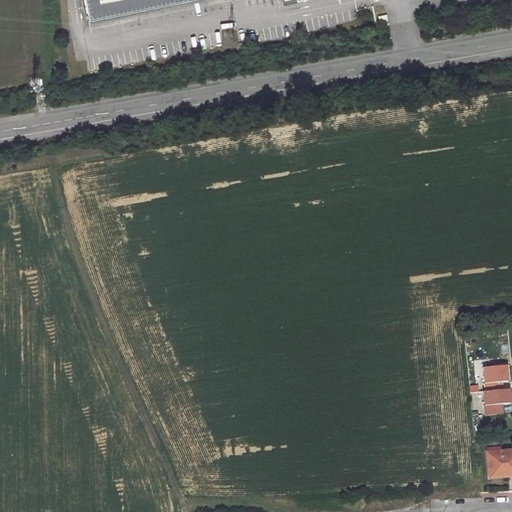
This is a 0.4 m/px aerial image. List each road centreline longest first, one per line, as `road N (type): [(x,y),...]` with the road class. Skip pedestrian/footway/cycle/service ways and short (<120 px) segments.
road 1 (secondary): [(0,131),(511,41)]
road 2 (residential): [(448,508),(190,508)]
